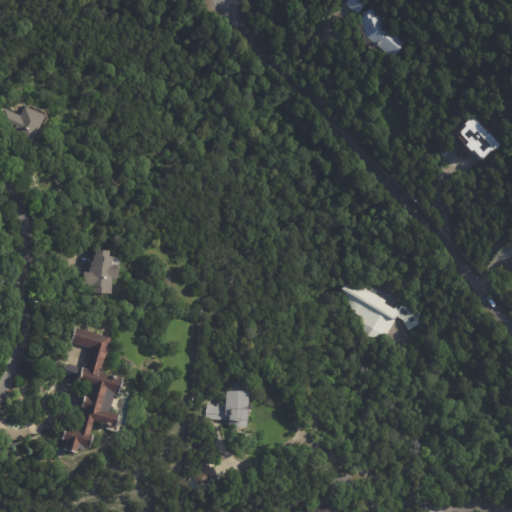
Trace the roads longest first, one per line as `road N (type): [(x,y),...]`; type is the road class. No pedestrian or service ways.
road 1 (residential): [(511,326),(261,53),(224,1)]
road 2 (residential): [(0,388),(18,347),(26,261),(24,219),(0,171)]
